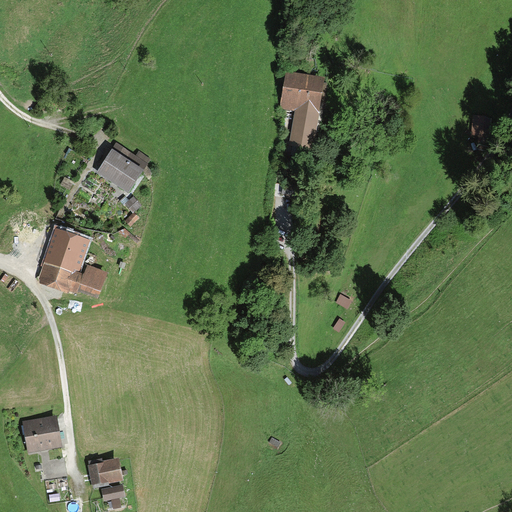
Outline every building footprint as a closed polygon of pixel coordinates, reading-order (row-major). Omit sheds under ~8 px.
[(323,83),(287,76),(281,108),(296,110),(290,147),(311,150),(323,83)] [(489,120),(473,118),(471,131),(488,133),(489,120)] [(135,156),(116,144),(97,173),(129,193),(151,158),(139,150),(135,156)] [(65,177),(61,185),(69,190),(74,182),(65,177)] [(142,205),(134,197),(126,204),(133,213),(142,205)] [(140,218),(134,212),(125,221),(131,227),(140,218)] [(90,240),(56,228),(39,279),(40,283),(68,293),(69,291),(77,294),(78,292),(98,299),(108,272),(87,264),(84,274),(78,272),(90,240)] [(125,229),(119,231),(126,238),(130,233),(125,229)] [(62,447),(56,415),(23,421),(29,453),(62,447)] [(89,465),(88,465),(93,488),(109,485),(109,483),(123,480),(119,458),(103,461),(103,458),(88,461),(89,465)] [(123,484),(102,488),(105,501),(111,500),(113,509),(122,507),(120,498),(126,497),(123,484)]
